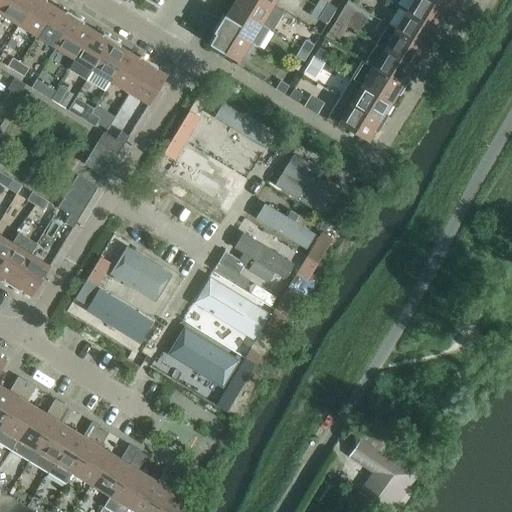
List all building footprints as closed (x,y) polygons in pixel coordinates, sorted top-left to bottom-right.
[(8,0),(0,14),(19,25),(33,0),(8,0)] [(0,0),(0,13),(0,14),(8,0),(0,0)] [(46,1),(45,0),(33,0),(19,25),(37,36),(55,6),(46,1)] [(235,0),(232,6),(261,24),(273,5),(263,0),(235,0)] [(323,0),(319,0),(315,6),(323,11),(328,3),(323,0)] [(442,20),(444,21),(450,12),(430,0),(413,0),(407,11),(436,29),(442,20)] [(455,3),(453,2),(454,0),(430,0),(450,12),(455,3)] [(336,8),(328,3),(323,11),(331,16),(336,8)] [(66,10),(65,12),(55,6),(37,36),(56,48),(75,16),(66,10)] [(270,29),(261,24),(232,6),(226,15),(224,14),(218,23),(250,42),(258,47),(270,29)] [(315,6),(310,14),(318,19),(323,11),(315,6)] [(353,12),(344,7),(337,19),(345,24),(353,12)] [(318,19),(326,24),(331,16),(323,11),(318,19)] [(432,40),(430,39),(436,29),(407,11),(395,30),(427,49),(432,40)] [(82,23),(84,21),(75,16),(56,48),(74,59),(92,29),(82,23)] [(329,31),(338,36),(345,24),(337,19),(329,31)] [(213,32),(215,33),(209,43),(238,62),(250,42),(218,23),(213,32)] [(427,49),(395,30),(389,26),(377,44),(414,66),(420,57),(422,58),(427,49)] [(103,33),(102,35),(92,29),(74,59),(92,70),(112,38),(103,33)] [(112,38),(92,70),(86,80),(105,92),(111,81),(129,52),(119,46),(121,44),(112,38)] [(314,45),(306,40),(301,48),(309,53),(314,45)] [(366,62),(404,86),(410,77),(408,76),(414,66),(377,44),(366,62)] [(296,56),(304,61),(309,53),(301,48),(296,56)] [(327,53),(319,48),(314,56),(322,61),(327,53)] [(140,55),(139,57),(129,52),(111,81),(129,93),(149,61),(140,55)] [(306,70),(314,75),(322,61),(314,56),(306,70)] [(13,58),(8,66),(16,71),(21,63),(13,58)] [(149,104),(167,75),(156,68),(157,66),(149,61),(129,93),(149,104)] [(366,62),(363,61),(352,79),(391,103),(397,94),(399,95),(404,86),(366,62)] [(24,76),(29,68),(21,63),(16,71),(24,76)] [(49,99),(54,91),(36,79),(31,88),(49,99)] [(387,114),(385,113),(391,103),(352,79),(340,97),(382,123),(387,114)] [(275,89),(284,94),(289,86),(280,81),(275,89)] [(61,87),(52,101),(64,108),(73,95),(61,87)] [(289,97),(297,102),(302,94),(294,89),(289,97)] [(19,96),(11,91),(6,99),(14,104),(19,96)] [(368,141),(375,130),(377,132),(382,123),(340,97),(329,117),(368,141)] [(1,107),(9,112),(14,104),(6,99),(1,107)] [(197,99),(189,111),(199,118),(207,105),(197,99)] [(80,100),(72,113),(86,122),(91,113),(94,109),(80,100)] [(266,152),(276,135),(224,104),(214,121),(266,152)] [(199,118),(189,111),(176,132),(163,153),(174,160),(199,118)] [(91,113),(86,122),(94,127),(99,118),(91,113)] [(121,131),(115,139),(124,145),(129,136),(121,131)] [(115,139),(104,132),(97,142),(117,155),(124,145),(115,139)] [(117,155),(97,142),(91,153),(111,166),(117,155)] [(188,148),(171,174),(216,202),(224,189),(205,178),(213,165),(188,148)] [(84,164),(104,177),(111,166),(91,153),(84,164)] [(273,191),(317,219),(331,196),(287,168),(273,191)] [(0,183),(7,188),(12,179),(3,174),(0,180),(0,183)] [(98,188),(77,175),(71,186),(91,198),(98,188)] [(64,197),(85,209),(91,198),(71,186),(64,197)] [(32,192),(27,200),(35,205),(40,197),(32,192)] [(344,195),(331,217),(342,224),(355,202),(344,195)] [(43,210),(48,202),(40,197),(35,205),(43,210)] [(58,207),(69,215),(78,220),(85,209),(64,197),(58,207)] [(315,236),(265,205),(256,220),(305,251),(315,236)] [(69,215),(64,223),(73,228),(78,220),(69,215)] [(235,250),(253,263),(247,270),(269,286),(277,276),(284,281),(296,266),(248,232),(235,250)] [(332,239),(322,232),(310,252),(308,255),(296,275),(307,281),(332,239)] [(0,276),(4,279),(2,281),(11,286),(31,254),(36,246),(17,234),(12,243),(0,262),(0,276)] [(0,262),(12,243),(0,235),(0,262)] [(129,249),(111,277),(155,305),(173,277),(129,249)] [(243,267),(236,263),(238,260),(225,252),(219,262),(239,274),(243,267)] [(32,296),(50,266),(31,254),(11,286),(20,291),(21,289),(32,296)] [(111,263),(100,256),(87,277),(75,299),(85,305),(111,263)] [(214,278),(196,306),(253,342),(271,313),(214,278)] [(297,297),(286,290),(261,332),(271,339),(284,318),(297,297)] [(102,291),(85,316),(136,350),(153,325),(102,291)] [(187,346),(179,358),(224,387),(228,380),(231,374),(187,346)] [(261,355),(251,348),(225,390),(236,397),(261,355)] [(18,377),(12,386),(21,391),(27,382),(18,377)] [(30,397),(36,388),(27,382),(21,391),(30,397)] [(0,385),(0,425),(18,396),(0,385)] [(18,396),(0,425),(0,441),(11,449),(36,408),(18,396)] [(55,399),(49,409),(58,414),(64,405),(55,399)] [(67,419),(72,410),(64,405),(58,414),(67,419)] [(36,408),(11,449),(30,460),(55,419),(36,408)] [(48,471),(73,430),(55,419),(30,460),(48,471)] [(92,422),(86,431),(95,436),(100,427),(92,422)] [(103,442),(109,432),(100,427),(95,436),(103,442)] [(73,430),(48,471),(67,483),(73,472),(92,442),(73,430)] [(92,484),(110,453),(92,442),(73,472),(92,484)] [(351,456),(373,471),(358,492),(386,511),(391,511),(405,493),(394,485),(403,472),(360,443),(351,456)] [(129,445),(123,454),(132,459),(138,450),(129,445)] [(141,465),(147,455),(138,450),(132,459),(141,465)] [(110,453),(92,484),(110,495),(129,464),(110,453)] [(125,511),(129,506),(147,476),(129,464),(110,495),(104,505),(114,511),(125,511)] [(166,467),(160,476),(169,482),(175,472),(166,467)] [(178,487),(183,478),(175,472),(169,482),(178,487)] [(147,476),(129,506),(137,511),(150,511),(166,487),(147,476)] [(322,504),(334,487),(323,480),(312,497),(322,504)] [(177,511),(185,499),(166,487),(150,511),(177,511)]
